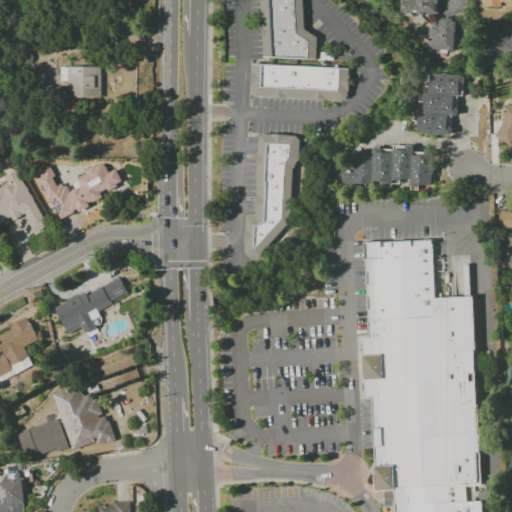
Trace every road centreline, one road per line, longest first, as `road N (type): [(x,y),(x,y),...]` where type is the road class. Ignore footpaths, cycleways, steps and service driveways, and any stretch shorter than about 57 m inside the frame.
road 1 (tertiary): [(192,239),(106,239),(0,292)]
road 2 (primary): [(192,239),(196,35)]
road 3 (primary): [(170,0),(168,168)]
road 4 (primary): [(167,238),(173,399)]
road 5 (residential): [(202,467),(104,475),(77,487),(58,511)]
road 6 (primary): [(202,467),(195,320)]
